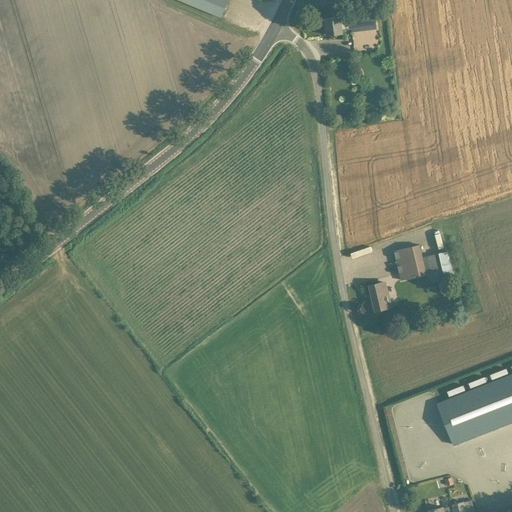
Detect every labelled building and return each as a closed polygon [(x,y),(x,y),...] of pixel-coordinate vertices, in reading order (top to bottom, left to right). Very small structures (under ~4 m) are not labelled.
[(177,0),(221,18),(228,0),(177,0)] [(352,32),(362,30),(377,29),(375,13),(360,14),(350,16),(350,17),(340,18),(340,17),(325,19),(327,35),(342,33),(342,27),(352,26),(352,32)] [(401,280),(411,277),(425,274),(422,258),(419,245),(394,251),(401,280)] [(370,285),(376,310),(391,307),(385,282),(378,284),(378,283),(370,285)] [(511,372),(436,402),(453,445),(511,421),(511,372)] [(452,477),(445,479),(447,486),(454,484),(452,477)] [(443,507),(431,510),(428,510),(428,511),(467,511),(464,501),(453,504),(453,506),(445,508),(443,507)]
